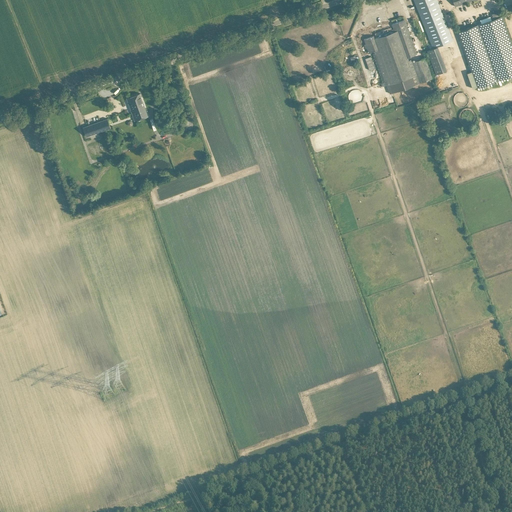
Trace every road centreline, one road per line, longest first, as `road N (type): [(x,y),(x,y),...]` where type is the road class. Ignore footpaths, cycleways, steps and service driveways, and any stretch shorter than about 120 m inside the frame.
road 1 (track): [(511,382),(152,511)]
road 2 (unclassified): [(0,117),(336,0)]
